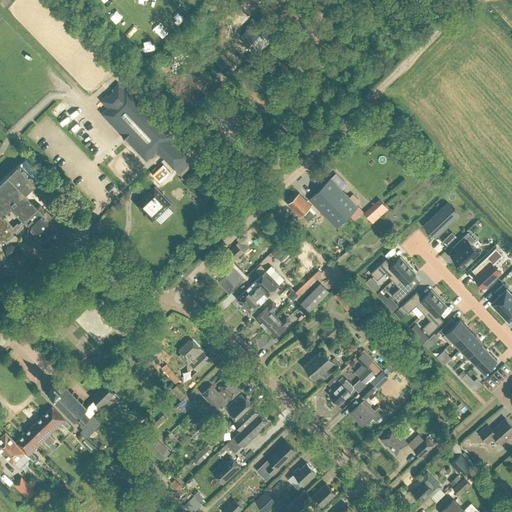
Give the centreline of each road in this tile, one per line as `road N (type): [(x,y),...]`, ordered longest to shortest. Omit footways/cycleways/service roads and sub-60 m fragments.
road 1 (unclassified): [(391,511),(210,321),(178,301)]
road 2 (unclassified): [(278,190),(466,7)]
road 3 (unclassified): [(178,301),(102,278),(67,280),(42,294),(1,341)]
road 4 (unclassified): [(278,190),(276,153),(322,0)]
road 5 (unclassified): [(178,301),(185,282),(278,190)]
road 6 (residential): [(511,344),(410,236)]
road 7 (unknown): [(83,168),(105,189),(87,226),(85,277)]
